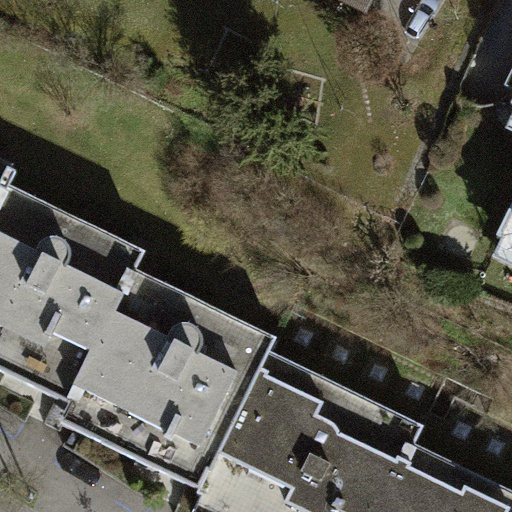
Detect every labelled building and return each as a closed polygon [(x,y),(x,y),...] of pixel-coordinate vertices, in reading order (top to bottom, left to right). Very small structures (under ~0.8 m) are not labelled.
[(511,206),(496,238),(502,241),(511,245),(511,72),(506,86),(511,89),(511,102),(511,105),(511,206)] [(0,181),(8,164),(0,159),(0,181)] [(0,352),(74,388),(132,268),(141,249),(11,186),(19,169),(8,164),(0,181),(0,352)] [(511,245),(502,241),(493,256),(511,265),(511,245)] [(207,472),(265,351),(273,336),(132,268),(74,388),(66,404),(207,472)] [(378,511),(411,444),(420,426),(265,351),(207,472),(195,495),(230,511),(378,511)] [(511,511),(511,492),(411,444),(378,511),(511,511)]
